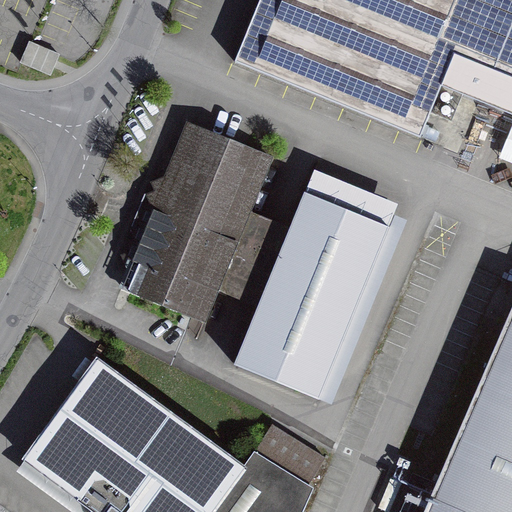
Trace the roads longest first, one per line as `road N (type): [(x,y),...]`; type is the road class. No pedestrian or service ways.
road 1 (unknown): [(40,253),(262,391),(307,397),(328,390),(339,374),(421,184)]
road 2 (residential): [(0,338),(19,309),(90,128)]
road 3 (residential): [(90,128),(144,0)]
